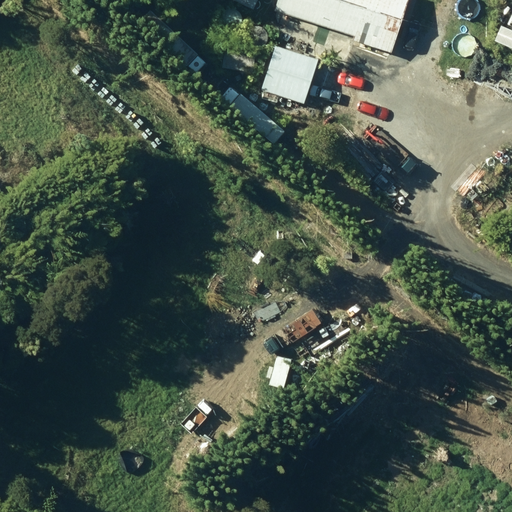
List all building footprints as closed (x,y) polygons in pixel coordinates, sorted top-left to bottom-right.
[(282,0),(280,8),(357,32),(355,40),(393,52),(407,0),(282,0)] [(493,0),(466,0),(484,13),(493,0)] [(258,52),(224,50),(222,68),(257,70),(258,52)] [(252,80),(268,89),(283,61),(267,52),(252,80)] [(369,112),(381,125),(394,114),(381,100),(369,112)] [(341,192),(368,218),(378,207),(351,182),(341,192)]
